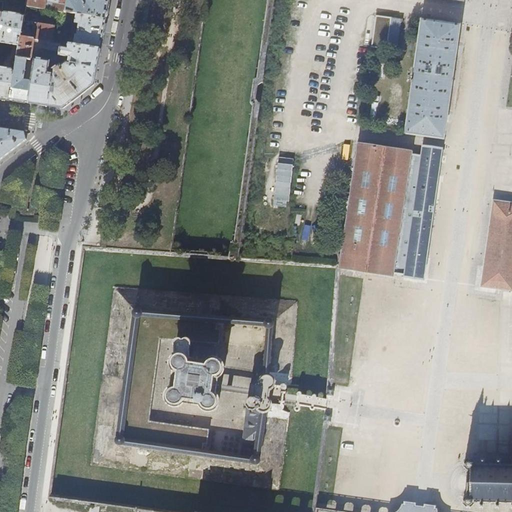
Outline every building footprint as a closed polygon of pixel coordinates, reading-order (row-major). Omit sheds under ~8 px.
[(109,0),(26,0),(26,6),(44,9),(58,11),(77,14),(106,19),(109,0)] [(58,11),(44,9),(43,17),(56,19),(58,11)] [(24,16),(2,12),(0,22),(0,42),(19,46),(21,37),(23,21),(24,16)] [(68,44),(100,49),(103,33),(106,19),(77,14),(75,23),(80,24),(78,35),(76,35),(75,41),(67,40),(66,44),(68,44)] [(375,16),(370,54),(386,56),(392,18),(375,16)] [(421,20),(405,134),(443,139),(460,26),(421,20)] [(55,25),(23,21),(21,37),(34,39),(52,42),(55,25)] [(19,46),(17,58),(27,60),(31,60),(34,39),(21,37),(19,46)] [(32,83),(29,103),(47,106),(63,108),(79,96),(93,85),(100,49),(68,44),(68,48),(61,47),(59,56),(70,58),(69,63),(66,62),(60,67),(59,65),(53,70),(53,71),(53,74),(47,73),(49,71),(50,62),(36,60),(35,61),(32,83)] [(381,56),(377,77),(383,78),(388,58),(381,56)] [(17,61),(10,100),(21,102),(29,103),(32,83),(24,81),(27,60),(17,58),(17,61)] [(0,67),(0,98),(2,99),(10,100),(17,61),(11,60),(10,64),(11,70),(0,67)] [(363,104),(360,126),(376,128),(379,107),(363,104)] [(0,159),(26,140),(24,133),(0,128),(0,159)] [(339,269),(366,272),(394,276),(395,274),(404,276),(404,278),(424,280),(442,149),(422,147),(421,156),(411,155),(412,152),(383,149),(356,145),(339,269)] [(289,205),(295,162),(280,159),(277,177),(268,176),(264,202),(289,205)] [(511,203),(493,201),(481,287),(511,291),(511,203)] [(263,412),(261,412),(257,444),(255,458),(207,452),(123,440),(139,317),(224,324),(267,328),(263,376),(266,376),(268,376),(273,324),(224,319),(136,312),(118,444),(258,464),(265,412),(263,412)] [(223,328),(224,324),(139,317),(123,440),(207,452),(207,448),(210,429),(198,427),(186,426),(174,425),(162,423),(150,422),(152,410),(153,399),(155,387),(156,376),(157,364),(159,353),(160,341),(170,342),(188,343),(199,344),(211,345),(222,346),(223,328)] [(184,405),(184,404),(188,405),(203,406),(204,409),(205,411),(207,412),(209,412),(211,412),(213,412),(215,411),(216,411),(218,408),(219,406),(219,404),(219,402),(218,401),(217,399),(216,398),(215,397),(215,394),(216,391),(216,389),(217,379),(219,379),(221,377),(223,375),(223,373),(224,370),(223,368),(222,365),(220,364),(219,363),(217,363),(215,363),(213,363),(212,363),(210,364),(209,365),(208,366),(189,364),(188,361),(188,348),(189,348),(189,347),(191,347),(191,345),(189,345),(189,344),(188,344),(188,343),(187,343),(186,344),(185,344),(185,345),(182,345),(182,344),(181,344),(181,343),(179,343),(179,344),(178,344),(178,345),(177,345),(177,347),(178,347),(178,348),(179,348),(179,358),(177,359),(175,360),(175,362),(174,365),(174,366),(174,368),(175,370),(176,371),(178,373),(175,391),(172,392),(171,393),(170,395),(169,397),(169,399),(169,401),(170,404),(171,405),(174,407),(176,407),(178,408),(181,407),(183,406),(184,405)] [(273,380),(272,379),(271,378),(270,377),(268,376),(266,376),(263,376),(261,378),(260,381),(260,383),(255,386),(251,385),(250,393),(250,396),(249,399),(249,400),(247,403),(246,413),(243,442),(257,444),(261,412),(263,412),(265,412),(267,412),(268,411),(269,410),(270,409),(271,406),(277,407),(278,409),(279,409),(280,410),(282,410),(283,410),(283,409),(284,408),(283,405),(283,404),(283,403),(284,404),(284,402),(283,402),(283,398),(284,394),(285,394),(286,393),(285,392),(285,391),(286,390),(287,389),(286,387),(286,386),(284,385),(283,385),(282,385),(280,386),(274,385),(274,383),(274,382),(273,380)] [(462,504),(467,509),(470,509),(474,505),(474,503),(480,503),(480,509),(482,509),(483,503),(496,503),(495,509),(498,509),(498,503),(511,504),(511,510),(511,509),(511,466),(499,466),(500,460),(497,460),(497,466),(484,466),(484,460),(481,460),(481,466),(475,466),(475,464),(472,460),(468,460),(464,464),(464,468),(466,471),(466,484),(465,497),(463,500),(462,504)] [(396,511),(437,511),(437,509),(435,508),(435,505),(424,504),(423,507),(419,506),(415,506),(415,503),(404,501),(404,504),(402,504),(399,510),(396,511)]
